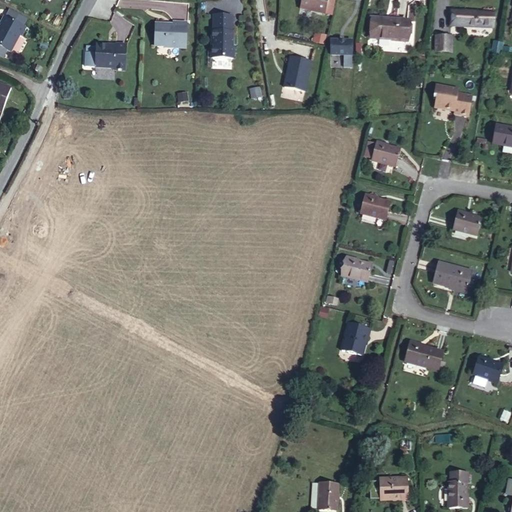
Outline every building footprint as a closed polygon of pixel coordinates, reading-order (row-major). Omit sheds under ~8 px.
[(324,0),(297,0),(297,4),(323,9),(324,0)] [(459,26),(460,9),(448,8),(447,25),(459,26)] [(489,29),(492,12),(460,9),(459,26),(489,29)] [(35,20),(13,10),(9,18),(11,19),(2,36),(0,35),(0,48),(14,52),(17,43),(21,45),(29,28),(31,28),(35,20)] [(369,35),(376,36),(377,17),(370,17),(369,35)] [(408,41),(410,20),(399,19),(377,17),(376,36),(392,37),(391,39),(408,41)] [(149,22),(149,44),(161,44),(161,46),(181,46),(181,20),(167,20),(161,22),(149,22)] [(231,22),(208,23),(209,37),(207,37),(208,64),(234,63),(234,44),(233,44),(232,37),(231,37),(231,22)] [(450,36),(436,35),(435,50),(449,51),(450,36)] [(349,54),(349,39),(328,38),(328,54),(349,54)] [(112,42),(93,42),(92,65),(112,65),(112,67),(122,67),(122,41),(112,41),(112,42)] [(299,91),(306,60),(285,55),(281,71),(283,72),(279,87),(299,91)] [(0,104),(8,108),(19,85),(0,77),(0,104)] [(451,112),(467,114),(469,94),(454,92),(455,89),(432,85),(430,99),(432,100),(431,109),(451,111),(451,112)] [(506,126),(495,124),(492,144),(502,146),(506,126)] [(511,126),(506,126),(502,146),(511,147),(511,126)] [(387,165),(392,149),(376,145),(377,142),(367,139),(362,158),(387,165)] [(511,154),(511,147),(502,146),(501,152),(511,154)] [(383,218),(388,202),(373,198),(374,195),(363,193),(358,211),(383,218)] [(455,224),(447,223),(444,241),(470,246),(473,229),(455,226),(455,224)] [(362,282),(367,265),(349,260),(350,257),(341,254),(336,274),(362,282)] [(438,262),(433,282),(467,289),(471,269),(438,262)] [(368,336),(369,327),(345,321),(339,349),(360,354),(364,335),(368,336)] [(439,375),(444,355),(427,352),(417,349),(418,345),(409,343),(405,363),(430,370),(429,373),(439,375)] [(471,376),(494,383),(499,367),(483,362),(484,360),(476,357),(471,376)] [(398,503),(398,505),(407,504),(407,481),(377,483),(378,504),(398,503)] [(314,511),(321,511),(331,511),(334,486),(318,483),(314,511)] [(446,511),(467,511),(466,502),(463,502),(462,486),(445,486),(446,511)]
